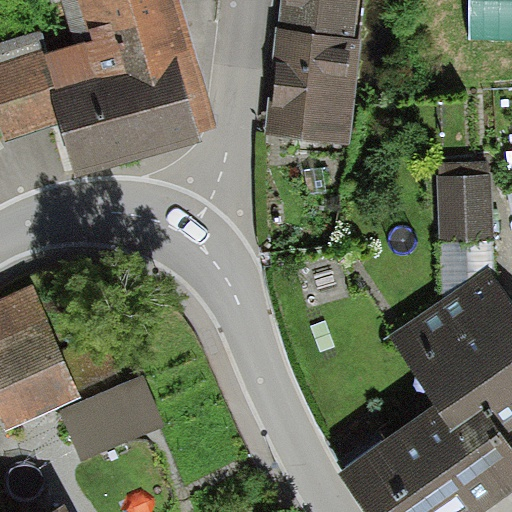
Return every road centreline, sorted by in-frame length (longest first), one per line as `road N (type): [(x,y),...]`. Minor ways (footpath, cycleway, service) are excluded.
road 1 (unclassified): [(196,239),(236,294),(278,404),(333,511)]
road 2 (residential): [(242,0),(227,158),(196,239)]
road 3 (residential): [(196,239),(138,213),(88,210),(32,218),(0,238)]
